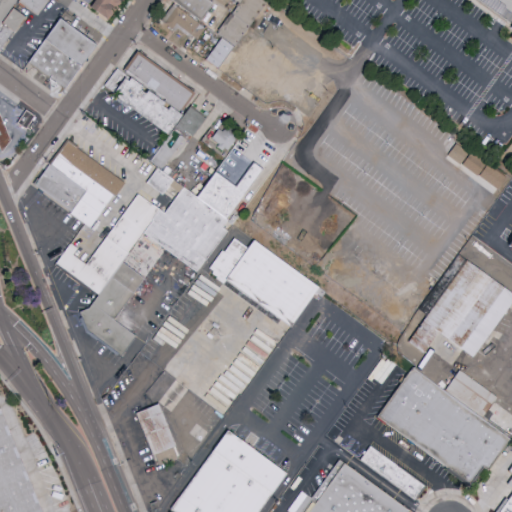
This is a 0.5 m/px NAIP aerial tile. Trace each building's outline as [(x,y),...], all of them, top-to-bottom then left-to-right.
[(19,0),(0,26),(0,0),(19,0)] [(22,0),(47,0),(51,2),(38,19),(19,5),(22,0)] [(205,19),(201,24),(194,19),(172,2),(173,0),(205,0),(214,6),(205,19)] [(265,0),(270,3),(258,18),(234,49),(229,45),(217,37),(220,33),(216,29),(225,18),(227,17),(229,17),(232,18),(244,0),(265,0)] [(511,0),(511,35),(511,37),(494,24),(459,0),(511,0)] [(201,26),(191,41),(178,31),(174,34),(168,30),(160,24),(165,19),(168,15),(174,7),(190,19),(201,26)] [(26,20),(0,53),(0,28),(13,11),(26,20)] [(66,92),(28,65),(60,21),(98,48),(66,92)] [(346,64),(338,78),(335,82),(330,78),(326,75),(324,78),(301,110),(290,103),(283,99),(277,107),(259,95),(271,79),(290,55),(293,51),(290,49),(281,43),(289,30),(294,24),(346,64)] [(229,59),(219,73),(203,61),(218,38),(229,46),(235,50),(229,59)] [(195,98),(182,115),(169,106),(134,80),(124,73),(138,55),(169,78),(171,80),(195,98)] [(123,80),(129,84),(131,81),(169,108),(183,118),(169,137),(169,138),(119,101),(120,98),(112,93),(123,80)] [(0,136),(10,133),(0,105),(0,136)] [(207,122),(194,140),(185,134),(182,138),(185,141),(186,141),(169,163),(162,172),(150,163),(167,141),(169,138),(169,137),(183,118),(190,109),(207,122)] [(27,115),(36,121),(28,133),(18,127),(27,115)] [(0,118),(10,143),(1,154),(0,151),(0,118)] [(221,144),(216,151),(225,157),(241,133),(227,123),(215,140),(221,144)] [(449,154),(500,189),(509,177),(458,142),(449,154)] [(126,186),(116,201),(113,199),(111,202),(109,205),(91,231),(73,217),(82,203),(88,194),(54,167),(69,145),(109,174),(126,186)] [(82,203),(73,214),(58,203),(48,196),(36,187),(48,170),(51,166),(88,194),(82,203)] [(263,173),(243,201),(230,218),(228,222),(201,201),(199,200),(217,176),(230,186),(236,190),(255,166),(263,173)] [(170,191),(165,199),(148,186),(158,170),(170,179),(175,183),(170,191)] [(199,201),(229,224),(225,231),(229,234),(208,262),(199,274),(182,263),(170,254),(147,236),(162,213),(165,216),(170,210),(176,202),(184,190),(199,201)] [(162,213),(130,255),(109,241),(108,240),(109,238),(136,202),(139,197),(146,202),(162,213)] [(130,255),(125,263),(123,265),(110,285),(101,298),(57,267),(59,264),(72,247),(78,252),(74,258),(81,263),(87,268),(90,263),(108,240),(109,241),(130,255)] [(235,241),(250,251),(255,243),(281,262),(292,269),(321,291),(299,322),(292,332),(279,323),(231,287),(227,284),(210,271),(217,262),(231,246),(235,241)] [(132,264),(147,276),(143,281),(145,283),(115,324),(136,340),(122,360),(110,351),(89,335),(84,324),(80,316),(91,313),(101,298),(110,285),(123,265),(129,269),(132,264)] [(511,311),(505,321),(475,362),(474,361),(440,336),(425,357),(414,349),(410,346),(414,340),(427,321),(468,264),(474,269),(511,296),(511,311)] [(511,446),(492,472),(485,469),(475,485),(472,490),(415,447),(409,443),(378,420),(406,382),(414,372),(414,371),(429,382),(446,394),(475,415),(511,442),(511,446)] [(511,442),(475,415),(446,394),(455,382),(461,374),(472,382),(475,384),(498,401),(495,405),(511,416),(511,442)] [(172,466),(159,470),(149,446),(138,417),(160,408),(172,439),(174,445),(177,451),(174,452),(180,464),(172,466)] [(0,511),(0,415),(39,511),(0,511)] [(267,505),(261,511),(173,511),(176,506),(221,445),(227,436),(233,440),(239,445),(287,478),(267,505)] [(418,504),(415,502),(361,464),(371,451),(415,481),(428,490),(418,504)] [(354,476),(395,504),(406,511),(298,511),(303,505),(308,499),(311,501),(338,465),(354,476)] [(511,511),(511,466),(509,471),(511,473),(511,478),(508,485),(511,487),(511,489),(496,511),(511,511)]
